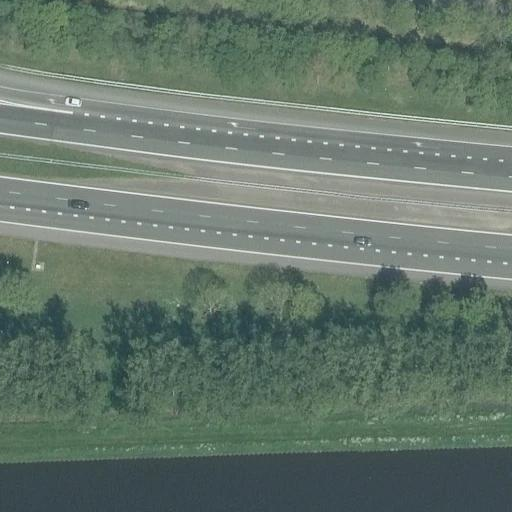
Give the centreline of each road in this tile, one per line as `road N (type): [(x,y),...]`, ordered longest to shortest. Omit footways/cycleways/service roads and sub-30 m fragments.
road 1 (motorway): [(0,192),(511,250)]
road 2 (motorway): [(511,177),(73,128)]
road 3 (tertiary): [(511,14),(387,0)]
